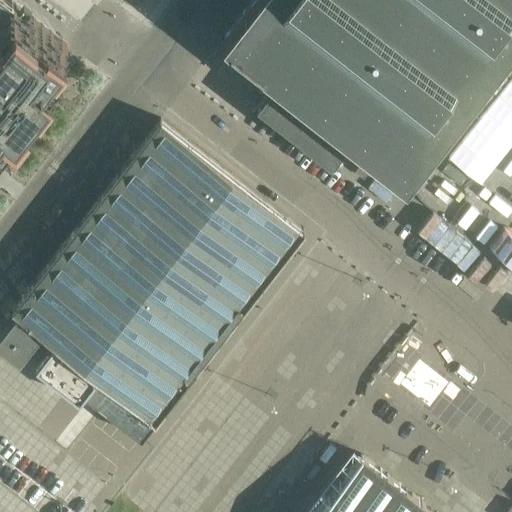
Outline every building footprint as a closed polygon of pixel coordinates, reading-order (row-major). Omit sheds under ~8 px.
[(0,0),(0,129),(23,99),(24,100),(26,98),(25,98),(67,44),(63,41),(44,26),(34,18),(11,0),(11,1),(9,0),(0,0)] [(17,0),(11,0),(34,18),(36,15),(17,0)] [(404,178),(511,38),(511,0),(252,0),(224,37),(278,79),(272,87),(265,95),(258,104),(330,161),(338,150),(345,142),(350,135),(385,163),(398,173),(404,178)] [(46,23),(44,26),(63,41),(65,37),(46,23)] [(0,346),(19,361),(42,332),(56,342),(36,367),(79,399),(84,392),(141,437),(142,436),(171,398),(174,394),(181,386),(184,382),(186,379),(190,375),(195,368),(198,363),(219,337),(225,329),(304,228),(161,117),(133,153),(115,176),(12,308),(14,309),(17,312),(0,332),(0,346)] [(355,170),(363,177),(370,168),(362,162),(355,170)] [(487,246),(511,265),(511,232),(503,226),(487,246)] [(315,511),(436,511),(361,454),(315,511)]
